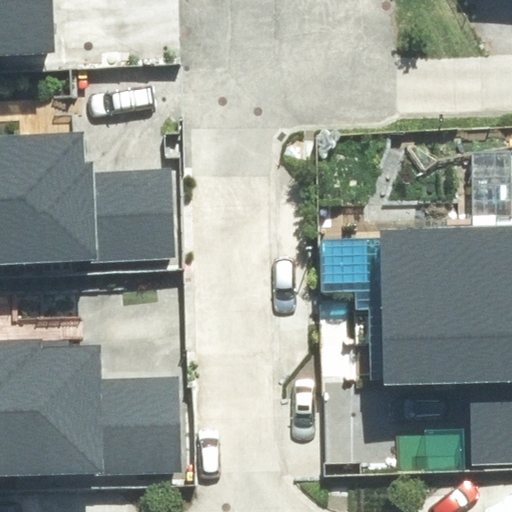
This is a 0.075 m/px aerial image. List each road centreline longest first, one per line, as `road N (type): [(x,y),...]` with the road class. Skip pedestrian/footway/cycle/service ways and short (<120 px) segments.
road 1 (residential): [(245,77),(238,511)]
road 2 (residential): [(511,72),(245,77)]
